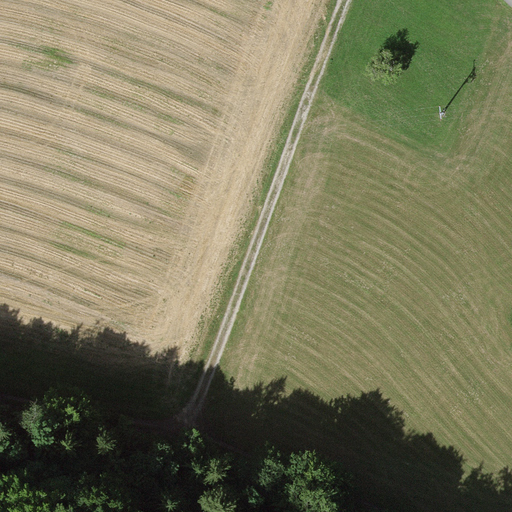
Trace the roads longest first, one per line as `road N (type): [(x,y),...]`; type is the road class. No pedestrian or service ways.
road 1 (track): [(342,0),(185,436)]
road 2 (track): [(407,511),(0,378)]
